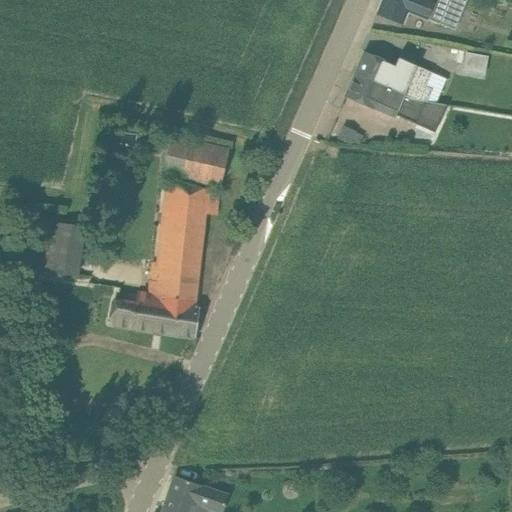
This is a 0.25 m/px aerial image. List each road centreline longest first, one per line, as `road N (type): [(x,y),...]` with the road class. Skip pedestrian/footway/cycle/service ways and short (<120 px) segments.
road 1 (unclassified): [(151,472),(355,0)]
road 2 (unclassified): [(0,503),(151,472)]
